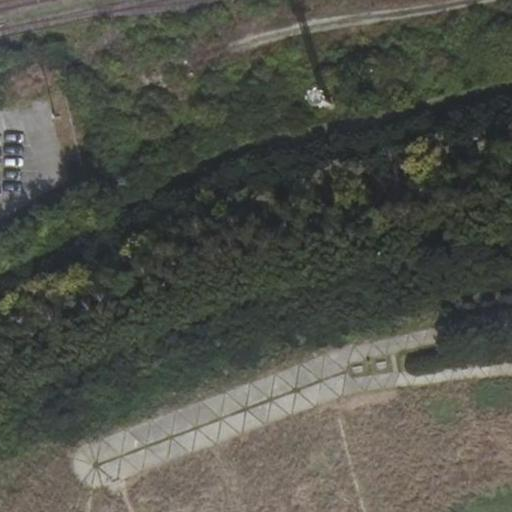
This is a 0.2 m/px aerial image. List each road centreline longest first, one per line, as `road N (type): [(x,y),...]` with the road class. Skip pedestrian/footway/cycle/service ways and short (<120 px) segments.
road 1 (track): [(126,201),(349,129),(511,92)]
road 2 (track): [(442,0),(127,79)]
